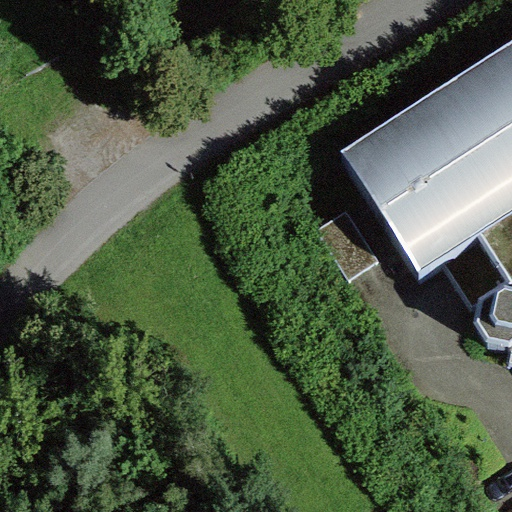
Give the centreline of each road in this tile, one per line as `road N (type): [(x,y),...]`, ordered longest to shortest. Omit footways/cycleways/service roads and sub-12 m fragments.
road 1 (trunk): [(0,35),(318,511)]
road 2 (residential): [(419,0),(315,61),(75,240),(0,323)]
